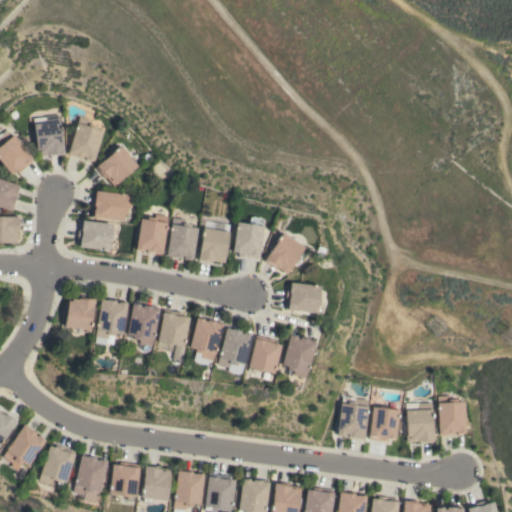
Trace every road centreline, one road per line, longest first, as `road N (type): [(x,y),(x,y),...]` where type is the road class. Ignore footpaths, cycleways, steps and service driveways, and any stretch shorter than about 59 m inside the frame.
road 1 (residential): [(4,368),(41,404),(86,428),(406,473),(462,472)]
road 2 (residential): [(0,265),(251,295)]
road 3 (residential): [(0,370),(38,319),(56,194)]
